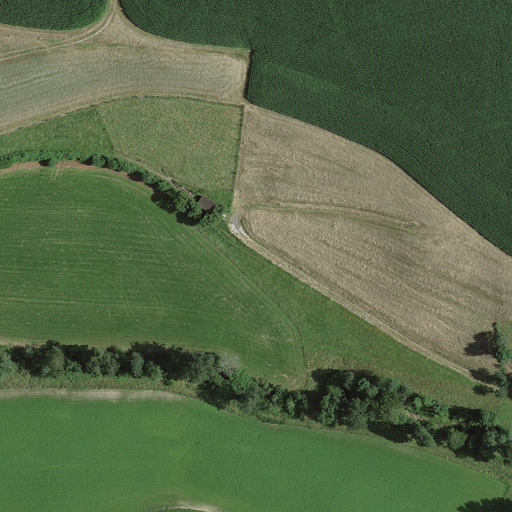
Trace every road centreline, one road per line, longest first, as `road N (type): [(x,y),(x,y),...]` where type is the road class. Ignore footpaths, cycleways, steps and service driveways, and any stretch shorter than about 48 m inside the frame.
road 1 (track): [(459,233),(436,237),(249,211),(241,232),(417,347),(511,393)]
road 2 (track): [(0,56),(82,39),(108,21),(114,0)]
